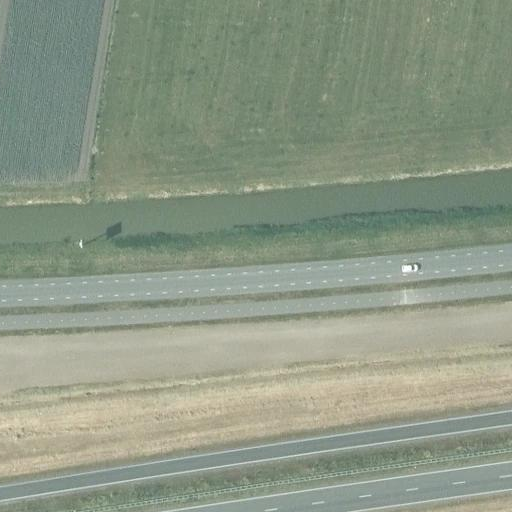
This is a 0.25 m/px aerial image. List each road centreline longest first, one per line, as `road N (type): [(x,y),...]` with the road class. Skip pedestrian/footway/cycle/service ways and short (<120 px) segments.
road 1 (trunk): [(511,416),(0,491)]
road 2 (tertiary): [(511,256),(0,293)]
road 3 (trunk): [(241,511),(511,474)]
